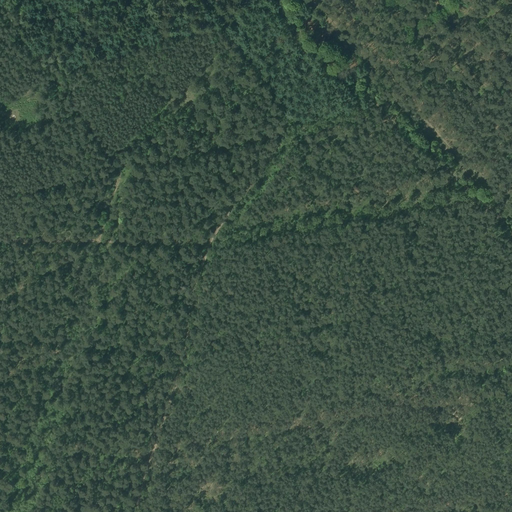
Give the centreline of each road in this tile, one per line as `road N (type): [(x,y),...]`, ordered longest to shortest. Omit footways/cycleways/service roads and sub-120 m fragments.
road 1 (track): [(145,0),(167,36),(223,25),(288,71),(289,115),(269,167),(210,239)]
road 2 (track): [(210,239),(136,511)]
road 3 (track): [(0,4),(117,162),(97,239)]
road 4 (track): [(511,229),(381,104)]
